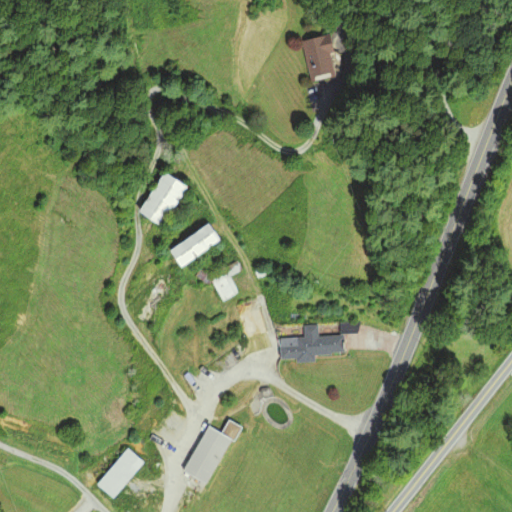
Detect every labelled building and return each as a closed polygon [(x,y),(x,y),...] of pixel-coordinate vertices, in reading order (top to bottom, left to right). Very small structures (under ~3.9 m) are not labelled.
[(305,76),(329,73),(324,35),(299,39),(305,76)] [(154,228),(182,187),(159,171),(131,212),(154,228)] [(164,247),(173,266),(218,244),(208,225),(164,247)] [(238,294),(230,276),(243,270),(240,263),(210,276),(221,302),(238,294)] [(309,355),(337,354),(336,336),(315,337),(315,325),(301,326),(301,338),(277,339),(277,362),(310,361),(309,355)] [(203,426),(177,471),(203,485),(235,427),(224,420),(216,434),(203,426)] [(108,498),(137,462),(121,449),(92,485),(108,498)]
